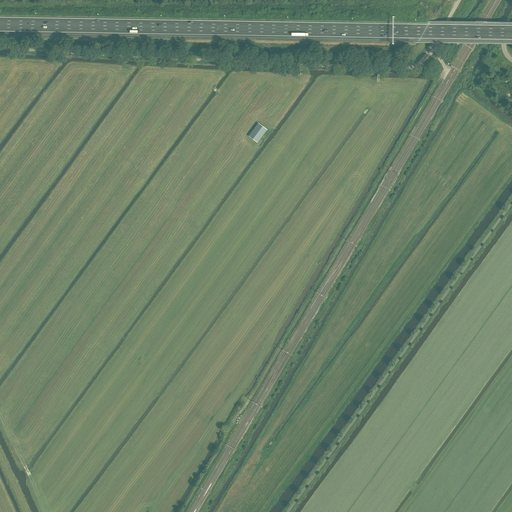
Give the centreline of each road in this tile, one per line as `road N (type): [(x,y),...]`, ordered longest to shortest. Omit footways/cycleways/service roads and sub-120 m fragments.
road 1 (motorway): [(0,24),(511,33)]
road 2 (unclassified): [(0,48),(405,69),(428,54),(460,0)]
